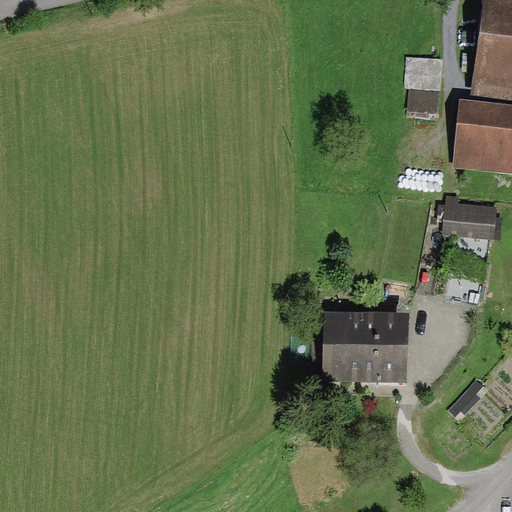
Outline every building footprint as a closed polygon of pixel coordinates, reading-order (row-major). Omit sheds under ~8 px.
[(511,0),(484,0),(473,99),(511,103),(511,0)] [(441,64),(406,61),(404,87),(412,88),(410,114),(437,116),(441,64)] [(511,112),(461,106),(453,170),(510,176),(511,161),(511,112)] [(495,210),(461,206),(462,197),(445,195),(441,238),(491,244),(495,210)] [(317,385),(406,390),(410,318),(322,313),(317,385)]
